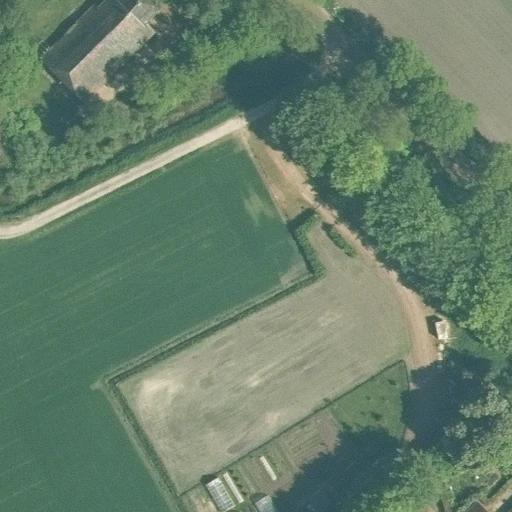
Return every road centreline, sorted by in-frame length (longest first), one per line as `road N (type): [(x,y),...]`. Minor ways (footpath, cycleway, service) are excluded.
road 1 (track): [(350,51),(308,83),(24,225),(0,225)]
road 2 (unclassified): [(511,215),(300,0)]
